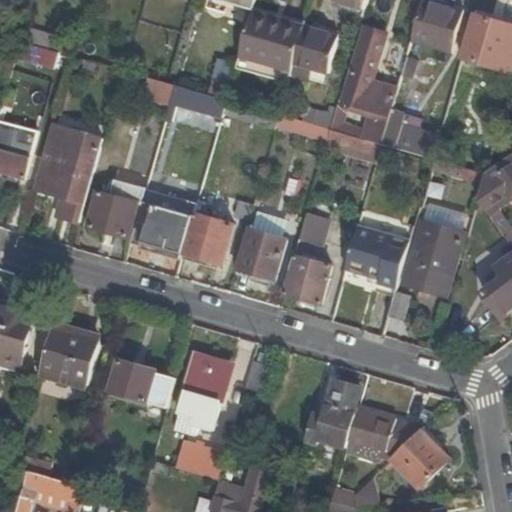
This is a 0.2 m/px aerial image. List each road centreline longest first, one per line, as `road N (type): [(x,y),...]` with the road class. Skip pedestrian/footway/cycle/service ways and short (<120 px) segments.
road 1 (residential): [(484,386),(0,247)]
road 2 (residential): [(506,511),(484,386)]
